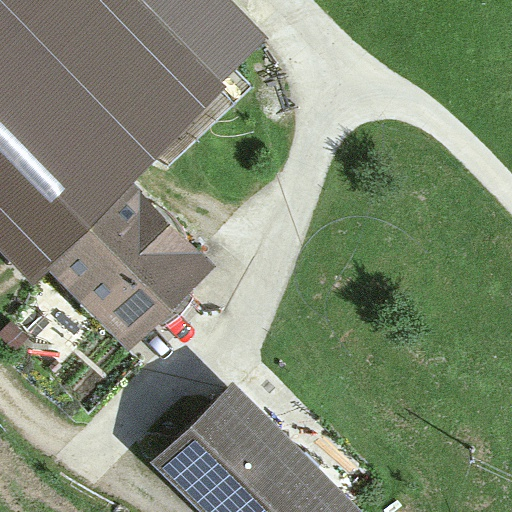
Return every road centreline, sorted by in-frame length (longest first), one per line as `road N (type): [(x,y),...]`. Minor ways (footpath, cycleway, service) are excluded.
road 1 (track): [(83,462),(201,348),(249,289),(315,152),(348,107),(388,95),(437,117),(511,196)]
road 2 (track): [(284,0),(348,107)]
